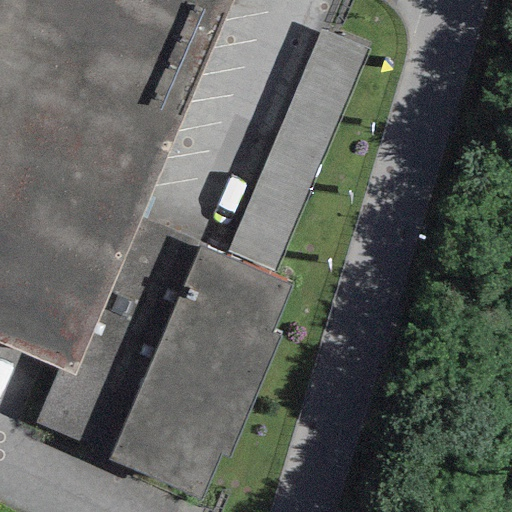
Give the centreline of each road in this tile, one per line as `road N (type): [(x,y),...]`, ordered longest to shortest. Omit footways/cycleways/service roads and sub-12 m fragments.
road 1 (residential): [(301,511),(456,0)]
road 2 (unknown): [(316,0),(256,143)]
